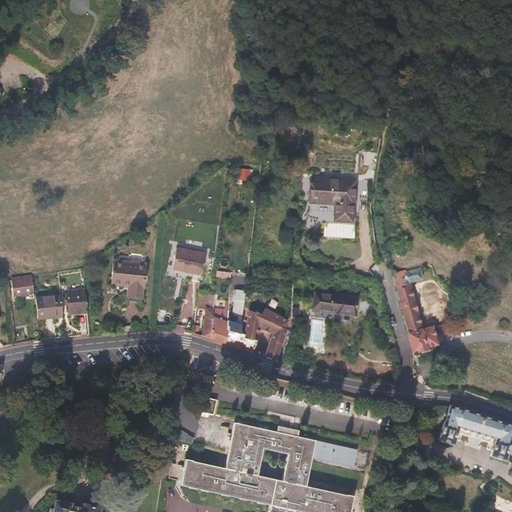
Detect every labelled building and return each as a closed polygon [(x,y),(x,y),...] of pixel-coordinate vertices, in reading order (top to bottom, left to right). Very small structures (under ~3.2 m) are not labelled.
[(325,223),(324,236),(353,238),(355,199),(368,200),(369,180),(310,177),(309,203),(334,204),(333,224),(325,223)] [(206,182),(200,186),(203,191),(209,187),(206,182)] [(206,254),(176,247),(172,269),(173,269),(187,272),(201,275),(206,254)] [(146,264),(113,260),(111,284),(128,286),(127,296),(141,297),(142,288),(143,288),(146,264)] [(421,270),(391,277),(391,281),(410,366),(416,365),(415,359),(424,358),(424,355),(432,354),(428,331),(418,334),(406,279),(422,276),(421,270)] [(31,276),(11,279),(13,297),(33,294),(31,276)] [(66,291),(68,314),(87,312),(85,289),(66,291)] [(239,334),(239,333),(245,291),(234,290),(232,302),(234,302),(232,313),(234,314),(234,316),(238,316),(237,324),(227,320),(226,343),(253,352),(256,340),(253,339),(243,335),(239,334)] [(205,308),(202,336),(209,338),(213,310),(213,309),(213,305),(214,296),(198,293),(196,307),(205,308)] [(339,294),(339,296),(316,293),(313,309),(337,312),(337,313),(355,315),(358,297),(339,294)] [(37,319),(62,316),(60,296),(36,298),(37,319)] [(265,356),(276,360),(286,329),(284,328),(288,320),(264,308),(261,314),(248,310),(243,333),(243,335),(253,339),(254,332),(259,334),(260,329),(272,334),(265,356)] [(213,309),(213,310),(209,338),(226,343),(227,320),(228,310),(223,310),(213,309)] [(213,415),(216,402),(201,398),(198,411),(213,415)] [(511,425),(461,408),(449,406),(438,439),(452,444),(454,439),(459,440),(461,434),(469,437),(467,444),(468,444),(478,448),(479,446),(480,441),(488,443),(486,449),(491,450),(490,456),(505,461),(510,444),(511,444),(511,425)] [(172,463),(168,478),(180,481),(180,485),(269,505),(294,510),(302,511),(349,511),(353,496),(305,486),(311,458),(330,462),(334,444),(234,422),(230,440),(224,468),(185,459),(184,466),(172,463)] [(97,511),(98,507),(84,504),(84,508),(68,505),(69,504),(56,501),(54,510),(53,511),(97,511)]
